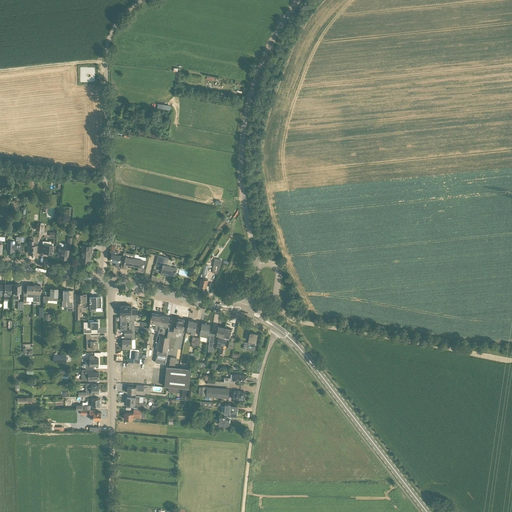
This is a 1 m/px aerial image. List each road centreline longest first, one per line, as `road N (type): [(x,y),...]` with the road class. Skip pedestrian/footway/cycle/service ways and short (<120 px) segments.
road 1 (unclassified): [(511,361),(293,320),(276,301),(278,270),(256,264)]
road 2 (unclassified): [(98,280),(107,41),(142,0)]
road 3 (tertiary): [(256,264),(240,181),(242,125),(254,74),(295,0)]
road 4 (tertiary): [(427,511),(278,328)]
road 5 (unclassified): [(112,435),(111,282)]
road 6 (tertiary): [(244,310),(111,282)]
road 7 (unclassified): [(278,328),(257,389),(250,445)]
